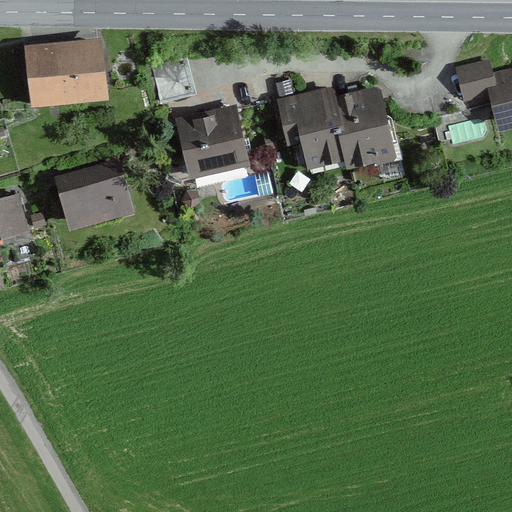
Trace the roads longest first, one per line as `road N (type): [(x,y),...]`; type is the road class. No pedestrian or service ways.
road 1 (tertiary): [(0,11),(444,16)]
road 2 (residential): [(222,70),(336,67),(413,81),(445,77),(451,53),(444,16)]
road 3 (residential): [(0,370),(80,511)]
